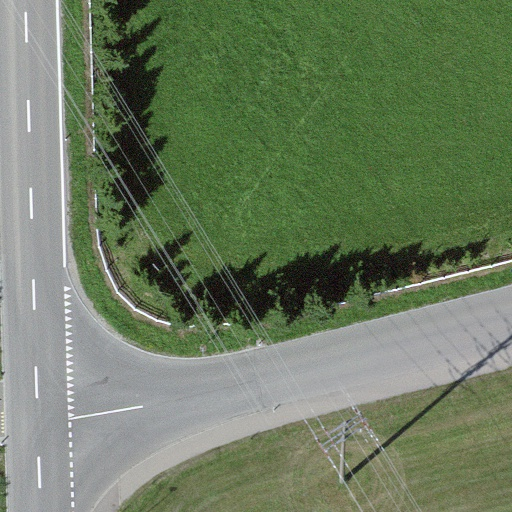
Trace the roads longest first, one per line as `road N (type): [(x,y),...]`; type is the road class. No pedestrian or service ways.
road 1 (tertiary): [(511,327),(204,399),(44,410)]
road 2 (secondary): [(31,0),(44,410)]
